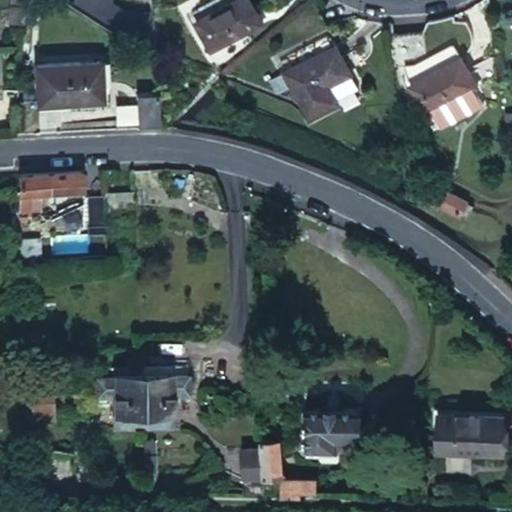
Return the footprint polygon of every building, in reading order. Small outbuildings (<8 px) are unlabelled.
[(253,0),(235,0),(197,19),(212,49),(264,21),(253,0)] [(338,44),(285,69),(299,98),(352,72),(338,44)] [(462,56),(411,83),(426,111),(476,84),(462,56)] [(102,62),(37,62),(38,103),(102,103),(102,62)] [(136,96),(138,126),(143,126),(158,125),(156,95),(136,96)] [(81,201),(80,173),(20,176),(21,203),(81,201)] [(461,216),(467,198),(442,189),(436,207),(461,216)] [(132,224),(131,196),(103,197),(104,225),(132,224)] [(136,394),(136,375),(91,373),(91,394),(107,394),(106,426),(137,427),(136,394)] [(183,376),(136,375),(136,394),(137,427),(167,428),(167,395),(183,396),(183,376)] [(50,382),(25,383),(26,420),(50,420),(50,382)] [(501,399),(434,397),(432,439),(500,442),(501,399)] [(305,411),(305,452),(361,455),(360,412),(305,411)] [(137,427),(106,426),(106,442),(137,443),(137,427)] [(166,444),(167,428),(137,427),(137,443),(166,444)] [(265,447),(268,483),(287,482),(286,477),(286,439),(265,439),(265,447)] [(149,446),(137,445),(136,479),(148,478),(149,446)] [(268,494),(268,483),(265,447),(245,448),(245,466),(246,483),(246,495),(268,494)] [(246,483),(245,466),(228,461),(228,479),(246,483)] [(318,478),(286,477),(287,482),(287,493),(317,493),(318,478)]
